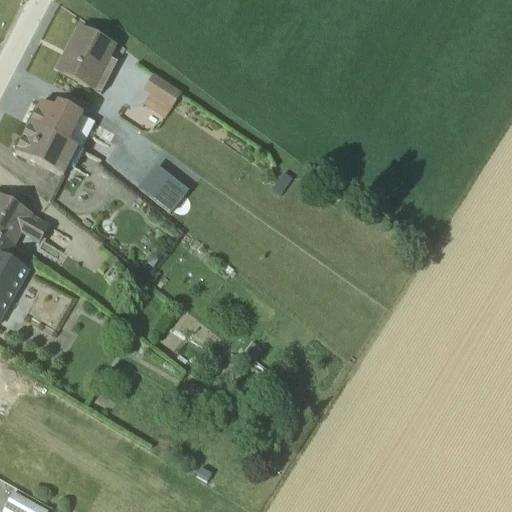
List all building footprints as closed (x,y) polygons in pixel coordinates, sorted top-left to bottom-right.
[(114,51),(77,32),(55,74),(99,96),(115,66),(109,62),(114,51)] [(180,96),(152,77),(141,93),(147,97),(141,107),(163,122),(180,96)] [(39,106),(28,129),(67,147),(81,120),(47,102),(44,108),(39,106)] [(28,129),(13,156),(63,181),(68,171),(72,173),(81,155),(81,154),(28,129)] [(284,198),(291,176),(279,172),(272,194),(284,198)] [(0,201),(0,242),(13,250),(19,238),(37,248),(48,228),(0,201)] [(13,250),(0,242),(0,323),(28,276),(7,263),(13,250)] [(15,492),(5,511),(51,511),(53,510),(15,492)]
